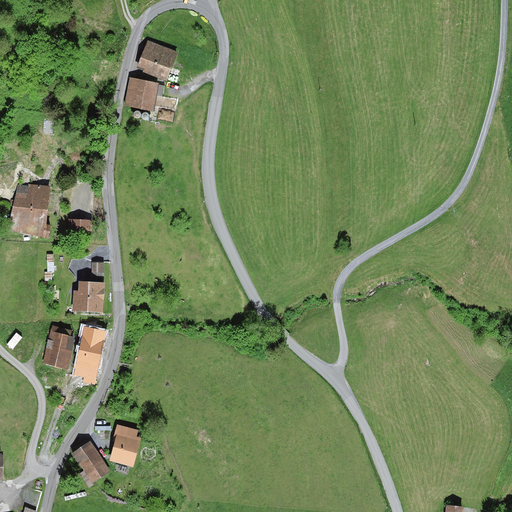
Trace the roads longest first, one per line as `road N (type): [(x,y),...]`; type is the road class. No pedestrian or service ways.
road 1 (unclassified): [(47,511),(69,443),(113,361),(120,315),(108,168),(124,76),(149,14),(171,3),(200,6),(223,36),(209,168),(215,206),(272,322)]
road 2 (track): [(335,375),(343,357),(341,288),(350,267),(450,204),(470,175),(493,109),(506,0)]
road 3 (unclassified): [(283,333),(335,375),(361,413),(397,511)]
